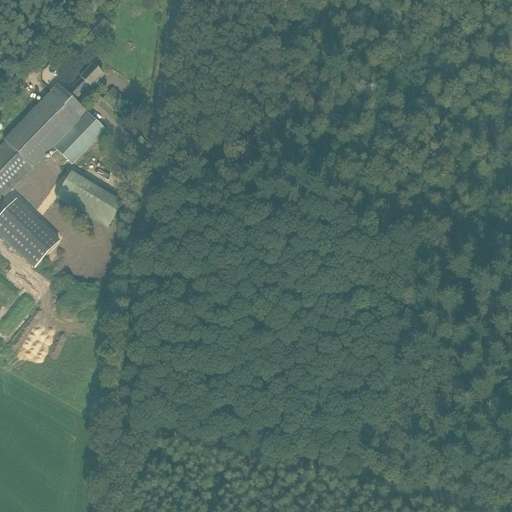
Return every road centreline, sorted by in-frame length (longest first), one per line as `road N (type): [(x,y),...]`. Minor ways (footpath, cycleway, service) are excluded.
road 1 (unclassified): [(103,511),(172,0)]
road 2 (track): [(168,436),(464,511)]
road 3 (track): [(0,106),(100,0)]
